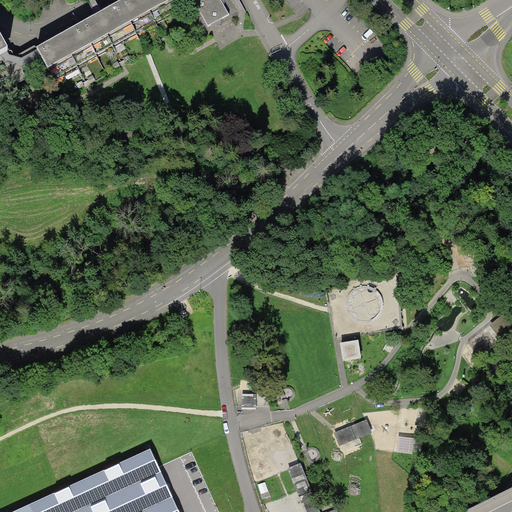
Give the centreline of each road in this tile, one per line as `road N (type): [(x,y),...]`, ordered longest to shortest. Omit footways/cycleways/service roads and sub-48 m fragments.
road 1 (residential): [(0,353),(83,329),(187,282),(341,153)]
road 2 (track): [(307,184),(259,156),(194,137),(0,129)]
road 3 (residential): [(341,153),(249,0)]
road 4 (residential): [(341,153),(451,53)]
road 5 (track): [(282,205),(247,183),(141,174)]
road 6 (residential): [(104,0),(45,29),(18,22),(0,0)]
